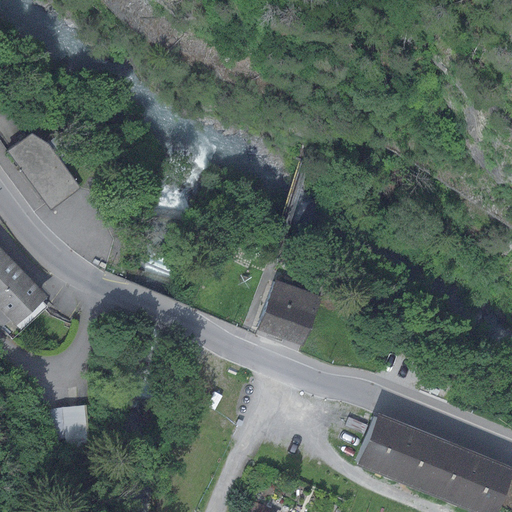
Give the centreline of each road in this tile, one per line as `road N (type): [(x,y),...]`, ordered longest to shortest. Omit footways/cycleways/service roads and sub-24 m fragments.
road 1 (unclassified): [(106,288),(233,349),(511,455)]
road 2 (track): [(437,511),(334,459),(310,380)]
road 3 (residential): [(106,288),(69,362),(34,367),(0,344)]
road 4 (track): [(214,511),(280,368)]
road 5 (unclassified): [(0,194),(54,259),(106,288)]
